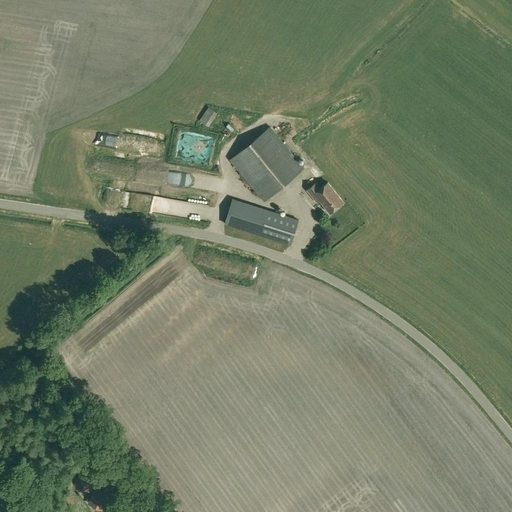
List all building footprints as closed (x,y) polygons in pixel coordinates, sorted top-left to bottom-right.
[(199,120),(209,126),(218,113),(208,107),(199,120)] [(230,159),(264,201),(305,168),(270,126),(230,159)] [(152,185),(155,170),(149,169),(146,183),(152,185)] [(320,201),(330,213),(343,202),(328,182),(320,189),(315,183),(307,190),(318,203),(320,201)] [(224,224),(291,245),(299,219),(233,198),(224,224)] [(177,217),(180,201),(174,200),(171,217),(177,217)] [(0,400),(0,409),(8,417),(14,411),(2,399),(0,400)] [(74,485),(91,492),(99,474),(82,467),(74,485)] [(88,503),(104,511),(112,493),(96,485),(88,503)]
